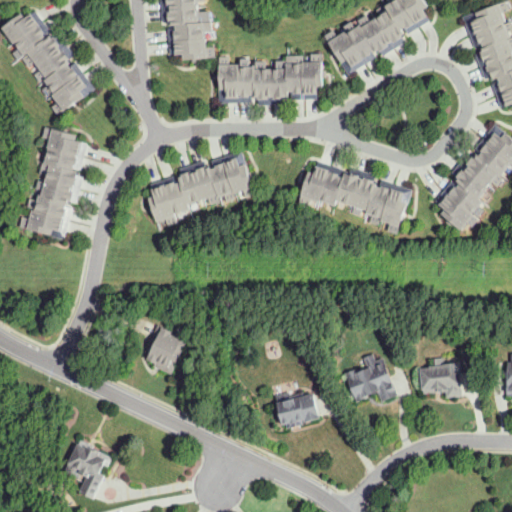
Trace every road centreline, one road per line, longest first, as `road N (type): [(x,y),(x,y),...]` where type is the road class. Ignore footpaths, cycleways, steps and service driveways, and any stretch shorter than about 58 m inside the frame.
road 1 (residential): [(55,362),(93,277),(113,183),(139,151),(199,127),(321,126)]
road 2 (residential): [(0,334),(295,476),(346,511)]
road 3 (residential): [(321,126),(411,65),(438,61),(464,86),(464,115),(441,147),(417,160),(321,126)]
road 4 (residential): [(140,96),(74,0),(140,66),(140,96)]
road 5 (residential): [(343,509),(416,444),(511,438)]
